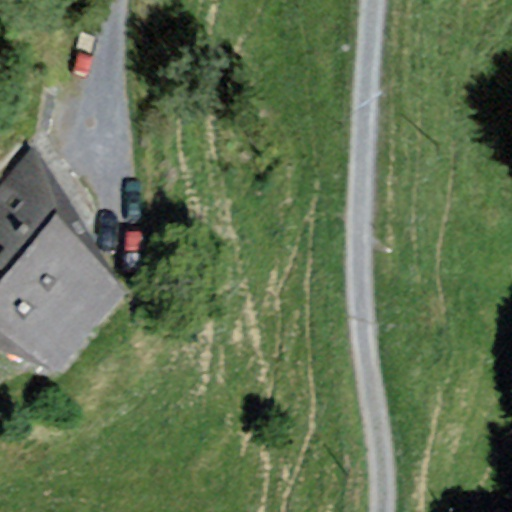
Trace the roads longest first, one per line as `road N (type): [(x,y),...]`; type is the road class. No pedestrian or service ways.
road 1 (track): [(377,0),(364,304),(381,420),(382,511)]
road 2 (track): [(116,0),(114,196)]
